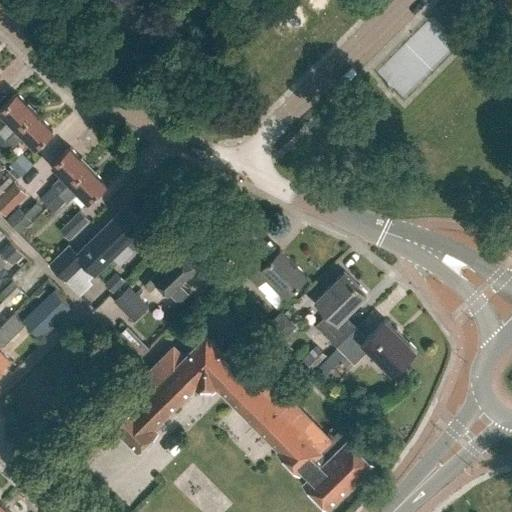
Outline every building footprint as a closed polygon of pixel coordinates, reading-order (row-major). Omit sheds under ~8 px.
[(0,130),(0,144),(34,111),(16,93),(0,108),(0,112),(9,122),(0,130)] [(52,130),(34,111),(0,144),(0,156),(1,158),(23,136),(34,147),(52,130)] [(47,204),(69,183),(87,165),(69,147),(51,164),(62,176),(40,197),(47,204)] [(15,180),(33,163),(25,155),(23,152),(10,164),(13,167),(11,169),(6,173),(14,181),(15,180)] [(105,183),(87,165),(69,183),(47,204),(54,211),(66,200),(69,203),(79,192),(87,201),(105,183)] [(0,212),(4,217),(25,196),(28,194),(15,180),(14,181),(0,195),(0,207),(1,209),(0,210),(0,212)] [(141,227),(144,224),(125,205),(77,253),(68,245),(49,263),(66,280),(84,262),(95,273),(126,242),(132,248),(137,248),(147,238),(147,233),(141,227)] [(69,239),(89,220),(80,210),(60,230),(69,239)] [(286,296),(307,275),(279,249),(272,257),(262,247),(241,268),(259,285),(267,278),(286,296)] [(169,294),(196,268),(179,251),(144,285),(149,291),(158,282),(169,294)] [(118,287),(124,281),(116,272),(104,283),(113,292),(118,287)] [(344,272),(315,299),(328,313),(315,325),(336,346),(356,327),(343,314),(365,293),(344,272)] [(27,293),(11,277),(0,287),(0,292),(13,306),(27,293)] [(149,305),(129,285),(124,281),(118,287),(113,292),(110,295),(115,299),(114,300),(134,320),(149,305)] [(54,289),(31,312),(47,329),(71,306),(54,289)] [(0,366),(10,357),(0,347),(24,324),(13,313),(0,325),(0,366)] [(278,342),(295,326),(284,315),(267,331),(278,342)] [(366,337),(356,327),(336,346),(353,363),(368,349),(391,372),(414,350),(384,319),(366,337)] [(151,349),(128,325),(119,333),(142,357),(151,349)] [(328,505),(372,462),(341,429),(331,439),(239,345),(228,355),(207,333),(184,356),(174,345),(104,414),(136,447),(156,428),(154,425),(197,383),(216,383),(279,447),(278,448),(300,470),(301,470),(308,476),(304,480),(328,505)] [(313,369),(326,355),(315,344),(302,358),(313,369)] [(10,511),(1,502),(0,502),(0,511),(10,511)]
